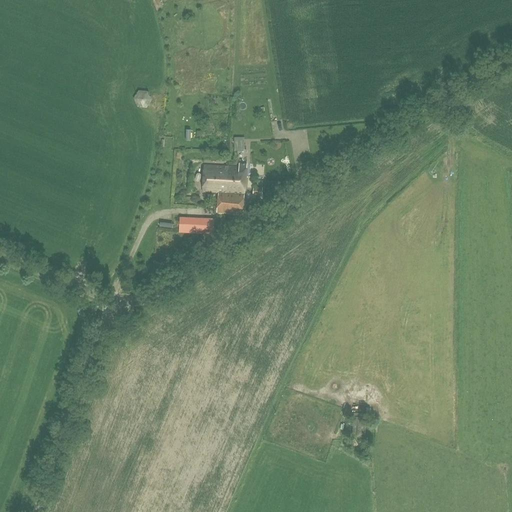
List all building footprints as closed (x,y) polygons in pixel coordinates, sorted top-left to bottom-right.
[(298,154),(310,154),(310,136),(297,137),(298,154)] [(238,167),(220,166),(218,192),(217,212),(244,214),(246,164),(238,164),(238,167)] [(218,192),(220,166),(204,166),(203,191),(218,192)] [(262,196),(262,191),(262,188),(253,187),(253,195),(262,196)] [(214,220),(202,219),(202,233),(214,234),(214,220)]
